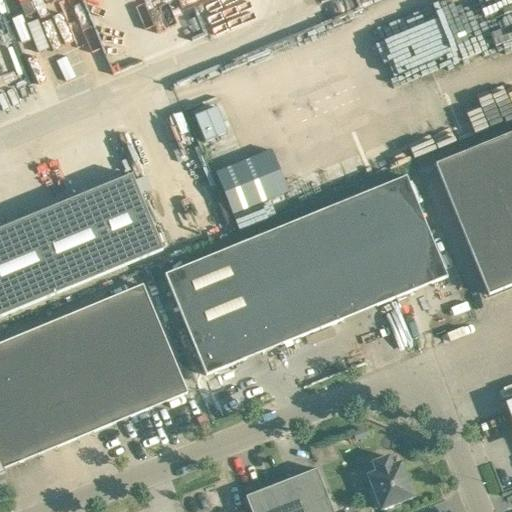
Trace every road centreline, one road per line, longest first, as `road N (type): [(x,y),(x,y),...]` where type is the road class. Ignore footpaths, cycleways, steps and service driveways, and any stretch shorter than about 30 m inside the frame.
road 1 (unclassified): [(54,511),(383,381),(422,389),(478,492)]
road 2 (unclassified): [(0,142),(254,30)]
